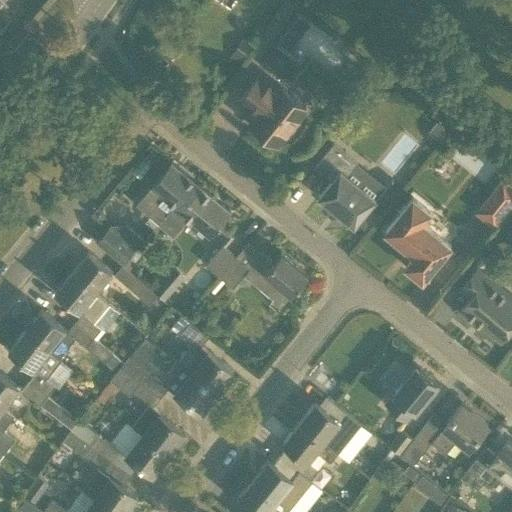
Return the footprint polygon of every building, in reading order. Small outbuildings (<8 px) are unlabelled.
[(0,0),(0,12),(2,14),(14,0),(0,0)] [(290,25),(301,34),(310,23),(299,14),(290,25)] [(278,89),(259,74),(240,99),(258,114),(251,123),(277,144),(285,133),(288,136),(300,121),(297,119),(307,107),(281,86),(278,89)] [(438,121),(429,131),(439,139),(447,129),(438,121)] [(354,224),(376,197),(348,174),(358,162),(334,142),(315,166),(332,180),(319,195),(354,224)] [(151,149),(145,156),(159,168),(165,161),(151,149)] [(181,208),(200,184),(172,161),(136,204),(158,222),(159,222),(174,203),(181,208)] [(511,208),(511,207),(511,183),(505,177),(492,193),(511,208)] [(174,203),(159,222),(173,234),(189,216),(211,234),(231,210),(200,184),(181,208),(174,203)] [(423,280),(451,245),(422,221),(431,211),(413,197),(385,231),(414,254),(405,265),(423,280)] [(123,263),(129,256),(137,246),(138,247),(144,240),(125,224),(110,224),(96,241),(123,263)] [(220,275),(236,255),(223,244),(206,264),(220,275)] [(96,291),(113,270),(89,250),(72,271),(96,291)] [(248,265),(236,255),(220,275),(234,287),(245,273),(273,297),(269,302),(279,309),(291,294),(292,294),(308,274),(282,252),(274,261),(261,250),(248,265)] [(130,268),(136,261),(129,256),(123,263),(130,268)] [(149,303),(157,294),(153,290),(128,270),(130,268),(123,263),(114,274),(149,303)] [(511,308),(501,299),(504,296),(484,281),(488,276),(477,267),(460,288),(471,296),(459,310),(471,319),(474,316),(501,338),(508,331),(510,333),(511,330),(511,308)] [(76,321),(94,336),(100,328),(101,327),(93,321),(109,301),(96,291),(72,271),(55,291),(79,311),(80,310),(83,312),(76,321)] [(165,300),(176,287),(164,277),(153,290),(157,294),(165,300)] [(50,348),(66,327),(42,308),(25,329),(50,348)] [(207,351),(200,346),(209,335),(182,314),(172,327),(192,343),(189,347),(193,350),(183,362),(192,369),(191,370),(218,391),(234,370),(208,350),(207,351)] [(148,320),(141,328),(147,333),(154,325),(148,320)] [(94,337),(94,336),(76,321),(69,331),(106,360),(108,357),(113,351),(98,340),(94,337)] [(38,370),(30,380),(48,394),(55,385),(45,377),(61,358),(49,349),(50,348),(25,329),(9,349),(33,369),(34,367),(38,370)] [(120,367),(160,396),(168,386),(129,355),(125,361),(120,367)] [(416,409),(438,382),(417,364),(387,400),(408,418),(415,409),(416,409)] [(153,405),(160,396),(120,367),(111,378),(118,384),(131,394),(134,391),(149,403),(133,424),(143,432),(142,432),(169,453),(185,432),(158,411),(160,410),(153,405)] [(0,403),(14,414),(4,406),(20,385),(0,370),(0,403)] [(201,411),(218,391),(191,370),(175,391),(201,411)] [(79,419),(48,394),(30,380),(23,389),(72,427),(79,419)] [(362,422),(328,395),(320,405),(316,401),(299,421),(338,451),(362,422)] [(431,415),(413,437),(400,453),(413,464),(432,440),(445,451),(457,437),(469,446),(488,423),(463,402),(444,425),(431,415)] [(0,449),(4,452),(10,445),(15,438),(3,429),(14,414),(0,403),(0,449)] [(87,425),(79,419),(72,427),(71,429),(112,459),(119,449),(87,425)] [(338,451),(299,421),(283,441),(288,445),(281,453),(311,476),(317,468),(308,460),(316,450),(330,461),(338,451)] [(400,453),(413,437),(402,428),(389,444),(400,453)] [(105,469),(112,459),(71,429),(64,439),(105,469)] [(153,473),(169,453),(142,432),(126,453),(153,473)] [(511,442),(508,439),(496,453),(486,445),(461,475),(477,488),(485,478),(490,482),(500,471),(511,480),(511,442)] [(311,476),(281,453),(273,463),(268,459),(253,479),(277,498),(289,508),(312,479),(310,477),(311,476)] [(409,464),(404,470),(413,478),(418,472),(409,464)] [(421,474),(414,484),(428,494),(435,484),(421,474)] [(25,495),(30,498),(36,502),(49,483),(38,475),(25,495)] [(95,496),(117,511),(124,511),(137,494),(111,475),(95,496)] [(265,511),(277,498),(253,479),(236,499),(245,506),(239,511),(265,511)] [(24,494),(16,506),(22,510),(30,498),(25,495),(24,494)] [(117,511),(95,496),(87,507),(83,511),(117,511)] [(43,511),(69,511),(51,500),(43,511)]
